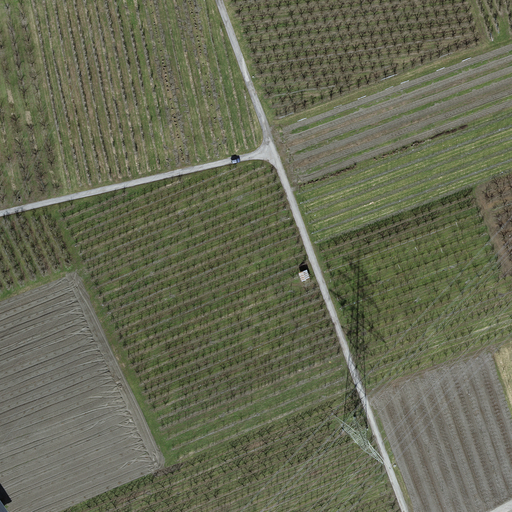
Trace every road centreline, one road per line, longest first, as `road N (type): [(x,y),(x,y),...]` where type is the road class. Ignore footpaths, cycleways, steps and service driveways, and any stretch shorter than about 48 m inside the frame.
road 1 (track): [(268,154),(404,511)]
road 2 (track): [(0,213),(268,154)]
road 3 (track): [(268,154),(218,0)]
